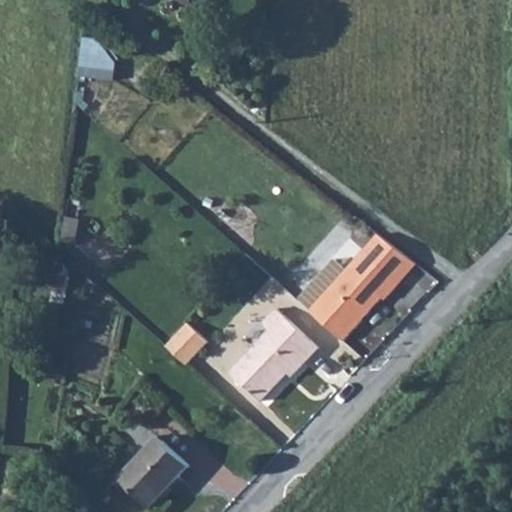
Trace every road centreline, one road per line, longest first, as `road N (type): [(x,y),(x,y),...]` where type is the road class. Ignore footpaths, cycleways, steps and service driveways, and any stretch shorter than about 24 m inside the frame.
road 1 (track): [(465,290),(88,0)]
road 2 (unclassified): [(255,511),(511,243)]
